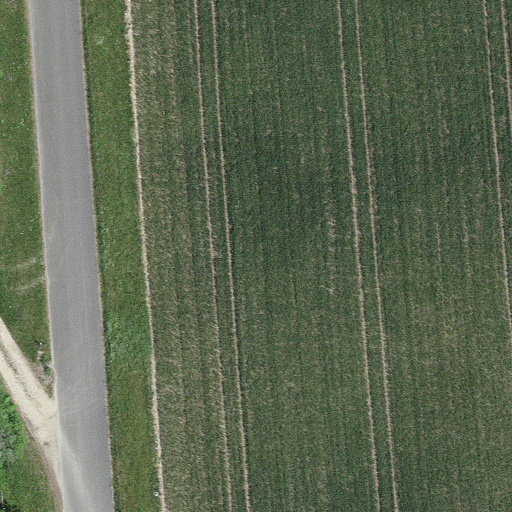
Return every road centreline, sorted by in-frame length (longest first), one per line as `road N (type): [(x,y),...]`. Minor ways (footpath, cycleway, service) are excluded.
road 1 (tertiary): [(90,511),(57,0)]
road 2 (track): [(0,346),(23,384),(85,434)]
